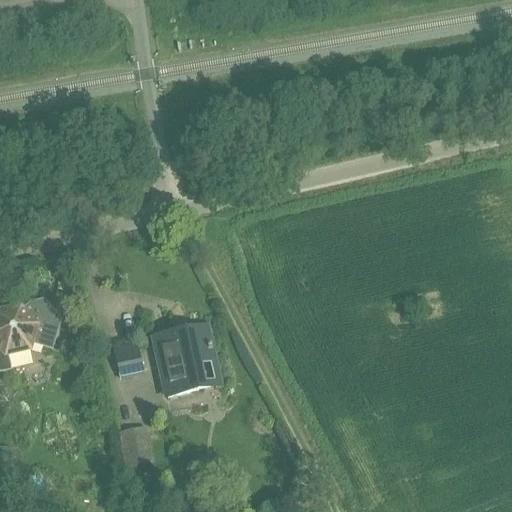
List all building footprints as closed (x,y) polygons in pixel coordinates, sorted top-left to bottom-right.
[(0,372),(0,373),(9,371),(6,357),(30,351),(32,344),(51,350),(60,321),(43,303),(29,316),(20,308),(0,312),(0,372)] [(62,348),(75,352),(82,327),(69,323),(62,348)] [(161,370),(168,400),(219,388),(206,329),(154,340),(161,370)] [(114,351),(119,383),(145,378),(139,346),(114,351)] [(15,365),(38,361),(37,353),(14,356),(15,365)] [(120,452),(124,470),(154,464),(146,429),(117,436),(120,452)] [(0,470),(14,472),(17,451),(0,449),(0,470)]
